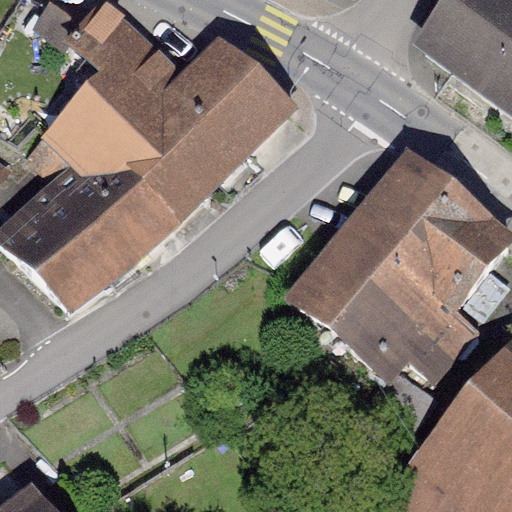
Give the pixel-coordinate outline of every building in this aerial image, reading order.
[(511,0),(472,0),(425,58),(511,128),(511,0)] [(0,239),(0,243),(80,325),(194,233),(302,128),(233,49),(194,84),(118,19),(59,83),(86,111),(31,163),(56,191),(0,239)] [(511,253),(511,251),(413,173),(302,312),(376,370),(390,352),(430,384),(470,334),(431,303),(447,284),(472,304),(511,253)] [(511,511),(511,369),(389,511),(511,511)] [(62,511),(42,486),(7,511),(62,511)]
